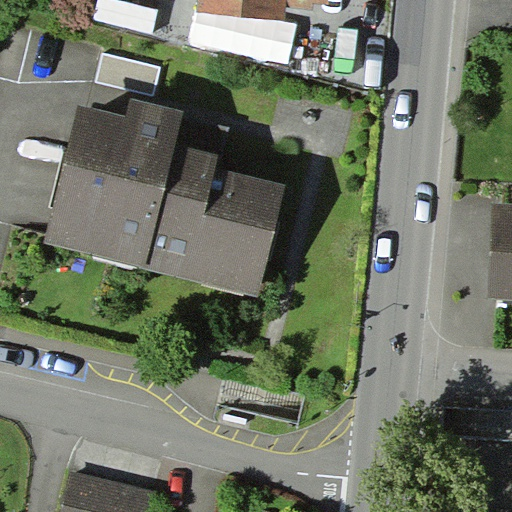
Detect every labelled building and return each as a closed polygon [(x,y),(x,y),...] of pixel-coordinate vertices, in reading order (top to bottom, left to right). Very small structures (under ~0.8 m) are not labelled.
[(191,0),(190,11),(325,24),(327,0),(191,0)] [(160,66),(102,51),(94,79),(152,95),(160,66)] [(75,108),(39,241),(251,298),(280,192),(210,173),(212,165),(169,153),(179,118),(121,102),(117,120),(75,108)] [(511,195),(490,195),(486,291),(511,292),(511,195)] [(142,511),(145,491),(59,478),(53,511),(142,511)]
